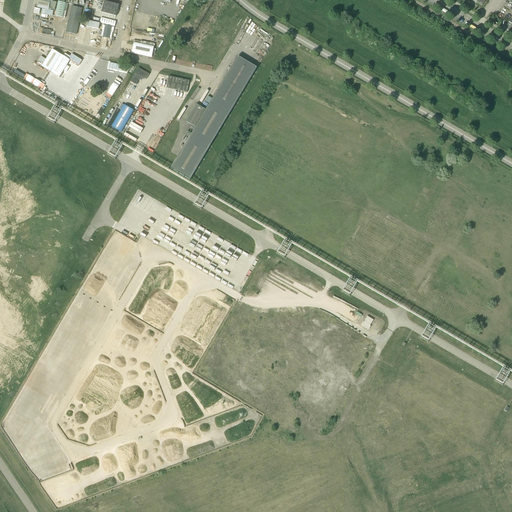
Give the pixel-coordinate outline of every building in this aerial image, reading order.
[(49,6),(50,2),(44,1),(40,0),(37,0),(36,7),(43,9),(49,10),(49,6)] [(58,1),(56,11),(55,16),(63,18),(66,3),(58,1)] [(102,13),(116,17),(119,5),(105,2),(102,13)] [(66,32),(76,35),(82,9),(72,6),(66,32)] [(152,57),(154,47),(135,43),(132,53),(152,57)] [(43,65),(42,67),(51,72),(62,55),(53,49),(46,60),(41,56),(38,62),(43,65)] [(172,167),(191,179),(193,176),(256,68),(237,57),(191,134),(189,133),(187,136),(190,137),(178,157),(172,167)] [(138,66),(131,80),(137,83),(139,78),(142,79),(144,76),(147,78),(150,72),(138,66)] [(169,74),(167,87),(187,92),(190,79),(169,74)] [(124,103),(111,126),(122,132),(135,109),(124,103)] [(186,121),(195,127),(205,109),(196,104),(186,121)] [(367,316),(362,325),(368,329),(373,320),(367,316)]
